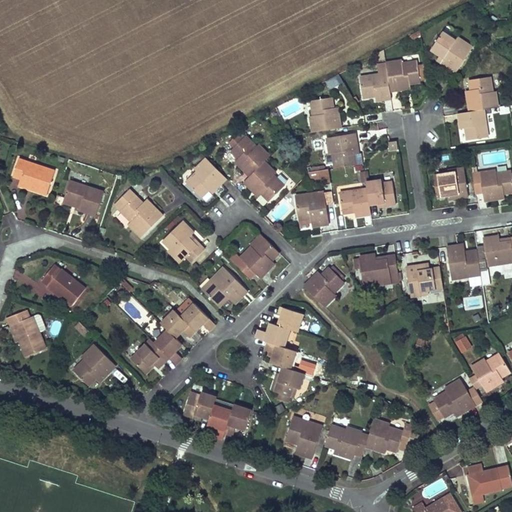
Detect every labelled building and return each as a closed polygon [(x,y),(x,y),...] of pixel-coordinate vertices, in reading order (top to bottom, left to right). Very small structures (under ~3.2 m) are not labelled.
[(420,30),(411,35),(413,39),(421,35),(420,30)] [(457,73),(473,47),(458,37),(456,40),(443,32),(432,50),(440,56),(444,58),(442,63),(448,67),(457,73)] [(386,63),(391,91),(407,89),(406,85),(410,84),(421,82),(418,61),(403,64),(402,61),(386,63)] [(392,99),(391,91),(386,63),(377,65),(379,74),(360,77),(363,98),(373,96),(372,94),(375,94),(376,101),(392,99)] [(329,90),(340,85),(336,75),(325,80),(329,90)] [(484,110),(499,107),(496,91),(493,92),(491,77),(470,80),(471,91),(472,95),(468,96),(470,112),(484,110)] [(334,108),(332,98),(311,100),(313,116),(310,116),(312,132),(341,128),(339,112),(334,113),(334,108)] [(470,112),(459,114),(461,129),(468,128),(469,131),(466,131),(468,140),(489,137),(484,110),(470,112)] [(335,169),(356,165),(354,154),(354,150),(358,149),(355,133),(327,138),(330,154),(333,154),(335,169)] [(265,162),(270,156),(259,145),(257,147),(246,136),(243,139),(238,134),(229,143),(234,148),(231,151),(239,159),(242,162),(239,165),(243,170),(250,177),(265,162)] [(389,150),(398,149),(396,140),(388,141),(389,150)] [(227,178),(207,158),(195,170),(197,172),(187,183),(202,198),(209,190),(213,187),(216,190),(227,178)] [(55,171),(19,159),(13,177),(21,179),(20,183),(32,187),(32,190),(47,195),(55,171)] [(276,173),(265,162),(250,177),(244,182),(256,194),(259,190),(262,194),(270,201),(285,186),(274,175),(276,173)] [(469,197),(465,168),(449,170),(449,173),(434,175),(437,197),(448,195),(452,194),(453,199),(456,198),(469,197)] [(331,182),(329,169),(325,170),(319,171),(321,183),(331,182)] [(511,192),(511,171),(497,173),(496,170),(473,173),(476,193),(483,192),(484,201),(500,199),(500,194),(504,194),(511,192)] [(367,182),(368,189),(370,205),(378,203),(385,202),(386,206),(397,204),(393,182),(383,183),(382,180),(369,182),(367,182)] [(96,215),(104,192),(70,181),(65,198),(82,203),(80,208),(80,210),(96,215)] [(370,205),(368,189),(340,193),(343,214),(352,212),(352,210),(355,210),(356,217),(362,216),(372,215),(370,205)] [(142,237),(163,216),(150,203),(147,207),(143,203),(130,190),(117,202),(123,208),(121,211),(132,222),(129,224),(142,237)] [(330,224),(324,192),(308,195),(308,199),(296,201),(301,230),(309,228),(309,225),(312,224),(313,227),(330,224)] [(80,208),(82,203),(65,198),(63,202),(80,208)] [(267,216),(277,225),(293,207),(283,198),(267,216)] [(183,221),(163,241),(171,248),(183,261),(187,257),(193,262),(205,250),(199,244),(197,246),(190,238),(192,236),(195,233),(183,221)] [(252,247),(254,249),(265,238),(261,234),(250,245),(252,247)] [(190,238),(197,246),(199,244),(192,236),(190,238)] [(494,237),(483,238),(488,266),(511,261),(511,237),(510,238),(511,241),(501,243),(500,240),(499,236),(494,237)] [(252,247),(240,258),(261,278),(268,271),(272,267),(269,264),(272,261),(280,253),(265,238),(254,249),(252,247)] [(454,246),(447,247),(452,279),(469,277),(468,272),(481,270),(478,250),(465,252),(464,244),(454,246)] [(181,263),(183,261),(171,248),(169,251),(181,263)] [(400,282),(396,255),(387,256),(387,259),(377,261),(376,258),(375,253),(363,256),(359,256),(360,257),(354,258),(355,269),(361,268),(364,284),(374,282),(391,280),(391,283),(400,282)] [(86,288),(62,269),(61,270),(55,265),(49,271),(42,281),(48,286),(47,287),(54,292),(55,290),(63,296),(61,298),(71,306),(86,288)] [(444,288),(440,267),(430,269),(425,270),(424,265),(406,267),(411,297),(429,294),(429,291),(444,288)] [(248,291),(224,267),(211,280),(214,283),(205,293),(220,307),(229,298),(235,304),(241,299),(248,291)] [(304,286),(324,307),(336,295),(334,293),(345,282),(342,280),(344,279),(337,271),(335,273),(330,268),(329,267),(322,275),(319,278),(316,275),(304,286)] [(133,289),(123,279),(120,282),(130,292),(133,289)] [(205,293),(214,283),(211,280),(202,290),(205,293)] [(63,296),(55,290),(54,292),(61,298),(63,296)] [(182,317),(195,304),(191,299),(177,312),(182,317)] [(195,304),(182,317),(196,331),(203,324),(210,331),(216,325),(195,304)] [(290,329),(298,332),(304,314),(282,307),(279,314),(282,315),(279,326),(290,329)] [(46,349),(33,316),(30,318),(27,310),(7,318),(10,325),(13,324),(20,341),(26,357),(46,349)] [(196,331),(182,317),(177,312),(175,310),(162,323),(168,330),(176,338),(183,331),(190,338),(196,331)] [(86,336),(90,332),(80,322),(76,326),(86,336)] [(290,329),(279,326),(271,323),(268,333),(259,330),(256,338),(268,342),(285,347),(290,329)] [(20,341),(13,324),(10,325),(17,342),(20,341)] [(176,338),(168,330),(155,343),(169,358),(176,365),(182,359),(176,352),(183,345),(176,338)] [(455,339),(457,342),(465,337),(463,334),(455,339)] [(465,337),(457,342),(463,353),(472,347),(465,337)] [(162,365),(169,358),(155,343),(151,339),(131,359),(146,374),(155,365),(158,369),(162,365)] [(297,351),(285,347),(268,342),(266,350),(275,353),(272,363),(284,366),(291,369),(297,351)] [(116,366),(95,345),(82,357),(85,360),(74,370),(89,385),(96,378),(100,375),(103,379),(111,371),(116,366)] [(482,385),(486,392),(500,383),(498,380),(501,378),(511,372),(500,354),(487,361),(485,359),(471,367),(476,375),(482,385)] [(305,373),(291,369),(284,366),(279,381),(276,380),(273,390),(280,393),(278,398),(288,402),(290,396),(294,397),(297,387),(300,389),(305,373)] [(476,389),(482,385),(476,375),(469,379),(475,388),(476,389)] [(468,392),(461,379),(445,389),(447,392),(434,400),(436,402),(429,406),(438,421),(444,417),(445,418),(454,412),(458,410),(461,415),(483,401),(476,389),(475,388),(468,392)] [(217,399),(217,397),(202,393),(201,396),(191,393),(184,414),(195,418),(196,414),(203,416),(210,419),(217,399)] [(217,399),(210,419),(208,425),(218,428),(214,438),(223,440),(225,433),(235,405),(217,399)] [(252,411),(235,405),(225,433),(234,436),(236,427),(246,430),(252,411)] [(390,424),(375,419),(369,437),(367,444),(366,446),(382,451),(383,447),(387,448),(397,452),(399,448),(406,450),(409,441),(412,432),(414,426),(406,424),(403,431),(389,427),(390,424)] [(313,458),(323,426),(306,421),(305,425),(292,421),(286,440),(298,444),(296,453),(303,455),(313,458)] [(346,430),(332,425),(325,445),(335,449),(340,450),(338,454),(345,456),(354,459),(355,455),(359,442),(367,444),(369,437),(362,434),(362,432),(347,427),(346,430)] [(421,435),(412,432),(409,441),(418,444),(421,435)] [(367,444),(359,442),(355,455),(362,457),(366,446),(367,444)] [(511,486),(511,479),(509,465),(484,471),(482,463),(468,467),(470,475),(473,474),(475,484),(470,485),(475,504),(485,501),(483,494),(503,490),(503,489),(511,486)] [(428,495),(446,490),(443,481),(426,485),(428,495)] [(460,511),(450,494),(426,508),(420,511),(460,511)] [(414,508),(416,511),(420,511),(426,508),(423,502),(414,508)]
